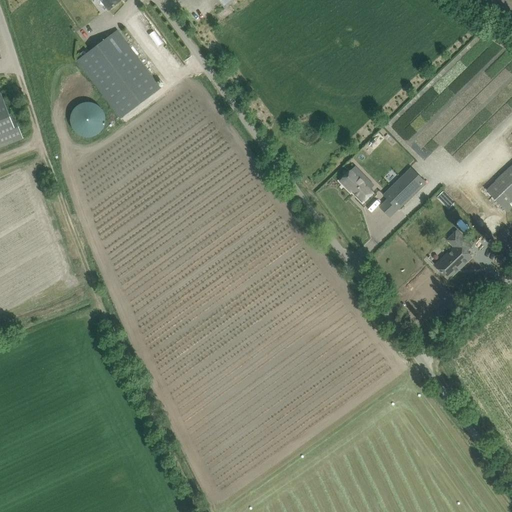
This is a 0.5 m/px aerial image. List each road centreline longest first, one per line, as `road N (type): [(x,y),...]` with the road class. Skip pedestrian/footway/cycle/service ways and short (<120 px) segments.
road 1 (unclassified): [(421,367),(152,0)]
road 2 (residential): [(43,147),(195,511)]
road 3 (unclassified): [(511,493),(421,367)]
road 4 (unclassified): [(43,147),(0,26)]
road 5 (unclassified): [(421,367),(511,276)]
